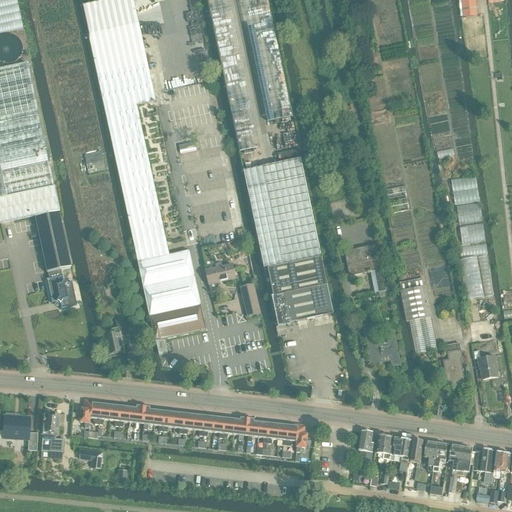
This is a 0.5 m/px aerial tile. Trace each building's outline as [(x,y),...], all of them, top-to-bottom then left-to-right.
[(0,0),(0,33),(22,29),(15,0),(0,0)] [(133,0),(109,0),(82,6),(105,113),(121,183),(138,263),(155,342),(156,342),(164,341),(188,335),(191,335),(206,331),(204,322),(189,251),(169,256),(153,177),(146,146),(137,106),(156,102),(139,24),(137,15),(137,14),(133,0)] [(462,0),(464,16),(476,14),(474,0),(462,0)] [(0,223),(35,217),(46,273),(47,273),(48,279),(45,280),(50,304),(56,303),(59,305),(60,310),(76,307),(71,283),(66,284),(63,281),(61,270),(70,268),(58,210),(59,210),(54,187),(53,187),(28,63),(0,68),(0,223)] [(343,109),(340,114),(344,117),(348,116),(355,115),(357,115),(354,105),(353,105),(350,106),(351,108),(343,109)] [(267,268),(267,269),(280,326),(287,324),(287,326),(288,327),(289,328),(291,327),(292,326),(292,325),(291,323),(333,314),(327,286),(328,286),(319,244),(300,159),(243,172),(264,269),(267,268)] [(344,252),(349,277),(371,273),(375,294),(378,293),(379,298),(391,296),(389,287),(385,287),(377,246),(344,252)] [(206,272),(205,272),(208,285),(209,288),(210,290),(211,292),(212,293),(213,294),(219,290),(219,283),(235,279),(232,266),(221,268),(220,266),(219,264),(215,266),(217,269),(206,272)] [(399,284),(407,323),(409,323),(416,355),(437,351),(431,318),(423,279),(399,284)] [(249,317),(260,314),(253,285),(240,288),(244,305),(246,305),(249,317)] [(401,366),(394,332),(386,334),(386,337),(379,339),(375,328),(367,330),(368,336),(366,337),(371,366),(380,364),(379,361),(390,359),(392,368),(401,366)] [(115,357),(116,355),(124,354),(119,331),(112,332),(113,336),(105,338),(105,339),(105,341),(105,344),(107,345),(109,357),(111,357),(112,358),(115,357)] [(449,387),(458,386),(457,384),(464,382),(460,360),(462,360),(459,344),(444,347),(446,355),(448,355),(449,361),(444,362),(449,387)] [(494,357),(478,360),(479,368),(480,368),(482,381),(498,378),(494,357)] [(82,410),(80,424),(85,424),(85,429),(89,430),(90,419),(92,403),(86,402),(85,410),(82,410)] [(92,403),(90,419),(95,420),(95,425),(99,426),(101,404),(92,403)] [(101,404),(99,426),(104,426),(104,421),(110,422),(112,406),(101,404)] [(112,406),(110,422),(115,422),(115,427),(119,428),(122,407),(112,406)] [(122,407),(119,428),(121,428),(124,428),(124,423),(129,424),(131,408),(122,407)] [(131,408),(129,424),(135,425),(135,430),(139,430),(140,425),(144,426),(144,417),(141,417),(142,408),(137,407),(136,409),(131,408)] [(142,408),(141,417),(144,417),(144,426),(143,431),(148,431),(148,426),(154,427),(156,411),(151,410),(151,409),(145,408),(142,408)] [(156,411),(154,427),(160,428),(159,433),(163,433),(166,412),(156,411)] [(166,412),(163,433),(166,433),(168,434),(168,429),(174,429),(176,413),(166,412)] [(176,413),(174,429),(180,430),(179,435),(183,435),(186,414),(176,413)] [(186,414),(183,435),(186,436),(188,436),(188,431),(194,431),(196,415),(186,414)] [(29,419),(10,418),(10,415),(5,415),(5,418),(4,418),(3,440),(28,441),(27,452),(36,452),(37,435),(28,434),(29,419)] [(42,439),(41,452),(42,452),(42,446),(49,447),(49,453),(56,453),(56,460),(61,461),(62,454),(63,441),(55,440),(55,437),(57,437),(58,422),(59,422),(60,415),(48,415),(48,417),(43,416),(43,421),(42,421),(42,423),(43,423),(42,436),(42,439)] [(196,415),(194,431),(199,432),(199,437),(203,438),(206,416),(196,415)] [(206,416),(203,438),(205,438),(208,438),(208,433),(214,434),(216,417),(206,416)] [(216,417),(214,434),(219,434),(219,440),(223,440),(226,419),(216,417)] [(226,419),(223,440),(225,440),(227,441),(228,435),(234,436),(236,420),(226,419)] [(236,420),(234,436),(239,437),(239,442),(243,442),(244,437),(248,438),(249,429),(245,429),(246,420),(241,419),(240,420),(236,420)] [(246,420),(245,429),(249,429),(248,438),(248,443),(252,443),(253,438),(258,439),(260,423),(255,422),(255,421),(250,420),(246,420)] [(260,423),(258,439),(264,439),(263,445),(267,445),(270,424),(260,423)] [(270,424),(267,445),(272,446),(272,440),(278,441),(280,425),(270,424)] [(280,425),(278,441),(284,442),(283,447),(287,448),(290,426),(280,425)] [(290,426),(287,448),(292,448),(292,443),(298,443),(299,427),(290,426)] [(298,443),(297,454),(301,454),(301,449),(306,449),(307,443),(307,436),(305,435),(306,428),(299,427),(298,443)] [(361,433),(359,452),(361,452),(360,460),(371,462),(374,445),(371,444),(373,434),(361,433)] [(391,462),(392,457),(393,449),(391,449),(392,439),(386,438),(385,436),(383,436),(381,437),(379,437),(377,454),(387,456),(386,461),(391,462)] [(393,449),(392,457),(402,459),(400,472),(407,473),(411,442),(409,442),(408,442),(407,439),(403,439),(401,441),(394,439),(393,449)] [(418,478),(424,443),(413,441),(410,462),(417,463),(415,482),(418,482),(418,478)] [(427,472),(428,472),(433,473),(437,445),(434,444),(433,442),(429,442),(428,443),(426,443),(424,459),(429,460),(427,472)] [(437,445),(433,473),(438,474),(440,461),(446,462),(448,448),(448,446),(446,446),(445,444),(442,444),(441,445),(437,445)] [(452,476),(452,479),(450,478),(448,493),(455,495),(458,476),(462,448),(458,448),(457,446),(454,446),(452,447),(451,447),(449,462),(454,463),(452,476)] [(462,448),(458,476),(463,477),(465,465),(470,466),(472,450),(471,450),(470,448),(467,447),(465,449),(462,448)] [(475,454),(472,479),(471,480),(479,482),(480,473),(485,474),(484,483),(492,485),(492,482),(493,478),(493,474),(490,474),(493,452),(483,450),(482,455),(475,454)] [(80,451),(79,460),(93,462),(92,469),(100,470),(102,454),(80,451)] [(496,453),(493,472),(501,473),(504,454),(496,453)] [(504,454),(501,473),(509,474),(511,455),(504,454)] [(119,471),(119,479),(126,480),(127,472),(119,471)] [(388,486),(390,473),(383,472),(381,485),(388,486)] [(371,477),(370,487),(377,488),(378,478),(371,477)] [(431,487),(430,495),(437,496),(438,488),(431,487)] [(489,504),(496,505),(497,502),(498,492),(491,491),(490,498),(489,504)] [(498,492),(497,502),(504,503),(505,493),(498,492)]
